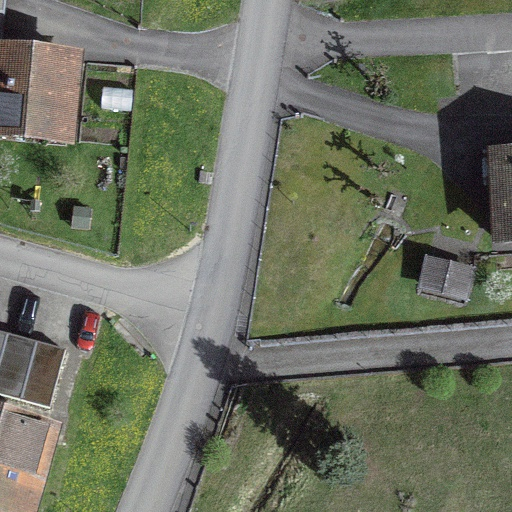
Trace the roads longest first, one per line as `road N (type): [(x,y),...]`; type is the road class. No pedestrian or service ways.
road 1 (residential): [(267,0),(211,322)]
road 2 (residential): [(211,322),(0,269)]
road 3 (residential): [(211,322),(144,511)]
